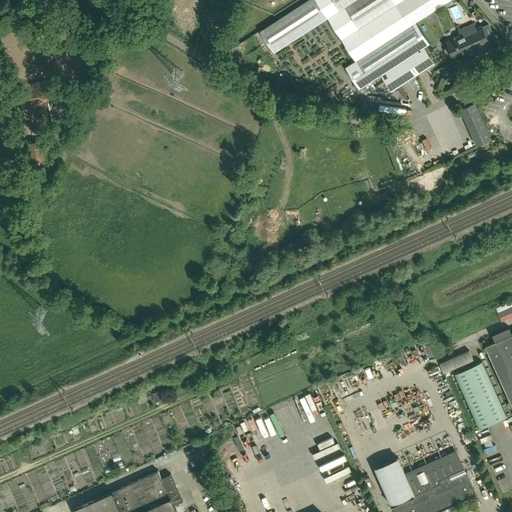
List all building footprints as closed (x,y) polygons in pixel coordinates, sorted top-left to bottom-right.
[(316,0),(355,60),(344,67),(359,89),(381,75),(391,91),(417,74),(434,63),(424,47),(429,44),(415,22),(450,0),(316,0)] [(279,37),(318,16),(314,7),(274,28),(279,37)] [(489,42),(487,38),(494,35),(489,24),(482,27),(482,26),(476,29),(473,23),(459,30),(461,35),(447,42),(453,57),(468,50),(469,51),(475,48),(477,51),(485,47),(484,45),(489,42)] [(57,137),(70,135),(77,114),(71,89),(47,95),(44,81),(19,87),(26,119),(51,114),(57,137)] [(491,139),(475,102),(461,108),(477,145),(491,139)] [(44,141),(28,144),(33,163),(35,173),(51,170),(50,166),(44,141)] [(451,157),(449,143),(440,144),(442,158),(451,157)] [(511,333),(511,332),(510,332),(509,331),(508,331),(507,332),(506,332),(505,333),(505,334),(505,335),(505,336),(503,337),(502,336),(501,336),(500,335),(499,335),(498,336),(497,336),(496,337),(496,338),(496,339),(496,340),(485,345),(510,401),(509,401),(508,402),(508,403),(508,404),(508,405),(509,406),(510,407),(511,407),(511,333)] [(469,350),(440,363),(444,372),(473,360),(469,350)] [(440,368),(431,370),(433,376),(442,374),(440,368)] [(363,418),(364,421),(358,423),(364,437),(377,432),(370,416),(363,418)] [(183,448),(185,456),(196,454),(193,446),(183,448)] [(434,511),(458,502),(476,493),(456,449),(405,472),(398,457),(376,467),(395,511),(434,511)] [(74,508),(73,508),(74,511),(198,511),(197,511),(177,511),(174,504),(182,501),(170,474),(161,478),(159,472),(158,470),(157,470),(157,469),(110,490),(110,491),(74,507),(74,508)]
